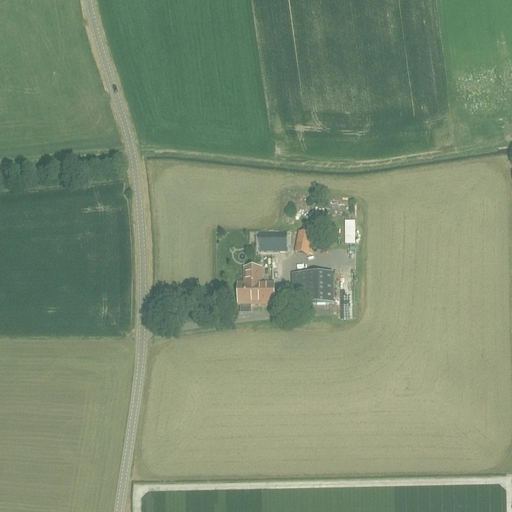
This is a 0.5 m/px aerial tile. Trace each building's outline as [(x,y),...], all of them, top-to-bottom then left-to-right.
[(309,211),(309,199),(297,199),(297,211),(309,211)] [(355,244),(355,221),(345,221),(345,244),(355,244)] [(309,256),(313,234),(299,232),(294,253),(309,256)] [(260,253),(286,252),(286,234),(260,235),(260,253)] [(333,273),(292,274),(292,304),(334,304),(333,273)] [(261,274),(244,274),(245,284),(239,284),(239,305),(240,305),(241,314),(251,313),(251,305),(274,304),(273,283),(261,284),(261,274)]
